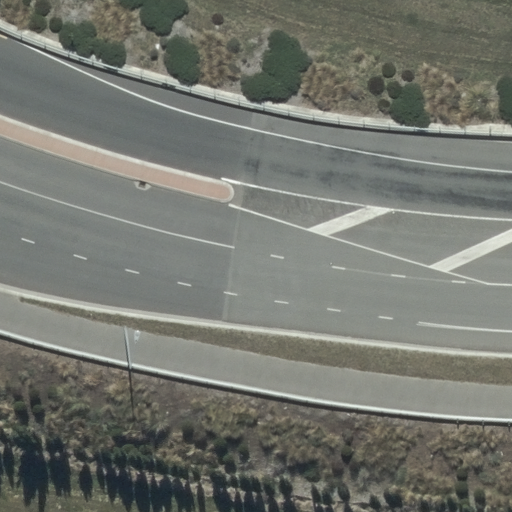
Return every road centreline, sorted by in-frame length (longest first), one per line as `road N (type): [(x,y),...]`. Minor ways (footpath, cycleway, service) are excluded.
road 1 (secondary): [(0,73),(90,112),(260,159),(511,194)]
road 2 (secondary): [(511,289),(446,299),(227,266),(73,228),(0,200)]
